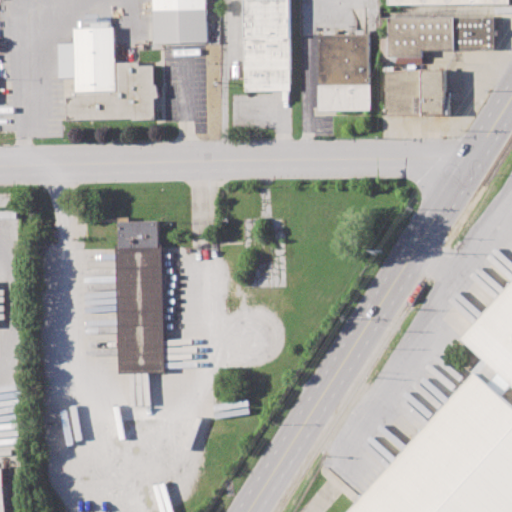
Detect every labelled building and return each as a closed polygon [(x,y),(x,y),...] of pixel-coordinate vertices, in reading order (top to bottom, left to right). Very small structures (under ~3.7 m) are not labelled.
[(155,0),(207,0),(209,43),(156,44),(155,0)] [(245,0),(292,0),(293,90),(246,90),(245,0)] [(390,17),(495,16),(496,49),(423,49),(423,57),(390,58),(390,17)] [(67,121),(67,97),(76,97),(74,25),(116,23),(117,63),(141,62),(142,68),(155,67),(156,118),(67,121)] [(319,34),(371,33),(371,110),(319,110),(319,34)] [(387,70),(446,70),(446,115),(388,115),(387,70)] [(121,221),(121,244),(116,244),(121,371),(163,370),(158,246),(157,219),(121,221)] [(511,280),(511,388),(458,341),(511,280)] [(346,511),(475,373),(511,407),(511,511),(346,511)]
